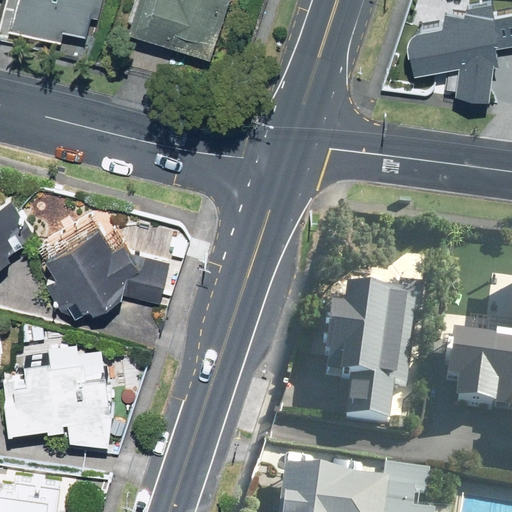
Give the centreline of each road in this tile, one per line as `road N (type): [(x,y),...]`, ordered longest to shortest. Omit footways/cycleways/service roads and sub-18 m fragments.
road 1 (secondary): [(290,153),(171,511)]
road 2 (tertiary): [(290,153),(209,155),(0,103)]
road 3 (residential): [(511,172),(329,148),(290,153)]
road 4 (secondary): [(339,0),(290,153)]
